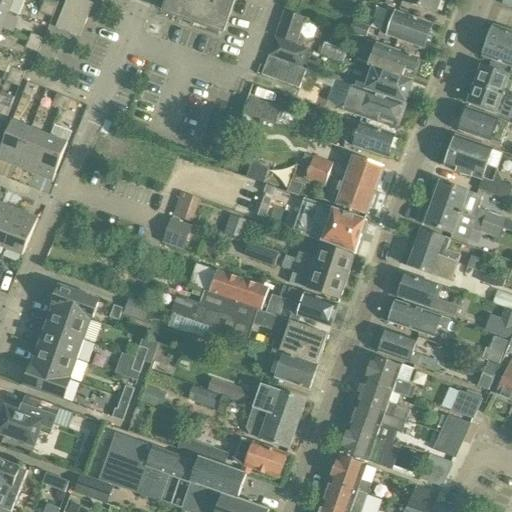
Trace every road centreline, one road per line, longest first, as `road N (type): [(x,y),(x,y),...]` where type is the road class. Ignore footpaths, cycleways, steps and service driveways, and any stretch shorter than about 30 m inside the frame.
road 1 (residential): [(296,511),(481,0)]
road 2 (residential): [(0,345),(143,0)]
